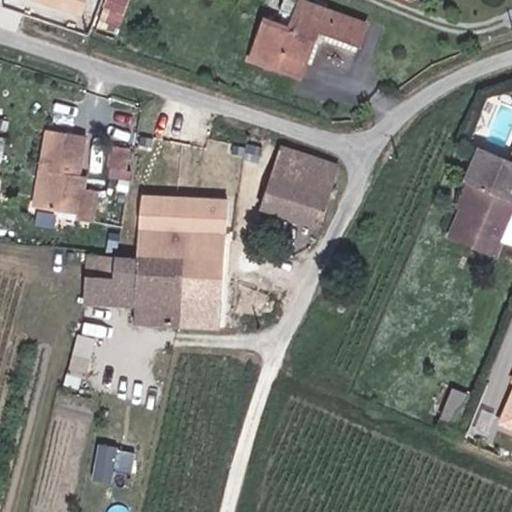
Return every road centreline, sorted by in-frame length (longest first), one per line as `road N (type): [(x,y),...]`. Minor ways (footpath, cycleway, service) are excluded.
road 1 (unclassified): [(0,35),(361,150),(450,85),(511,61)]
road 2 (track): [(226,511),(276,344),(364,171),(361,150)]
